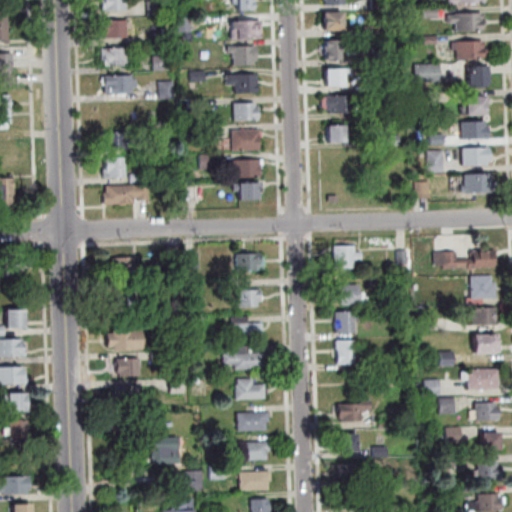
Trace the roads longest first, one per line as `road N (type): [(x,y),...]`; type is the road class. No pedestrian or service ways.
road 1 (tertiary): [(76,511),(58,0)]
road 2 (residential): [(307,511),(290,0)]
road 3 (residential): [(511,216),(0,232)]
